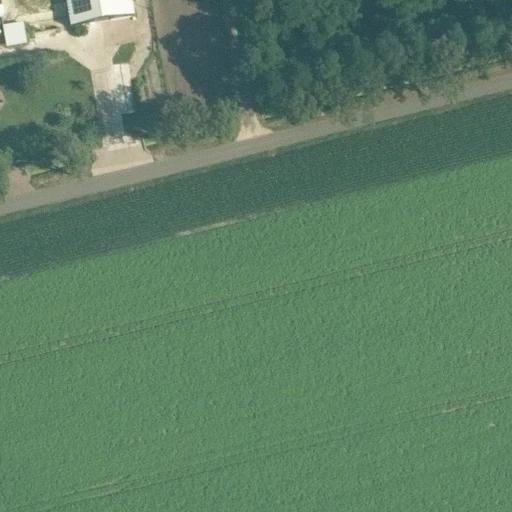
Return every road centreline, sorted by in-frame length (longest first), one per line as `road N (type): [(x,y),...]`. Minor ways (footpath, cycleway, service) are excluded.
road 1 (unclassified): [(511,82),(0,211)]
road 2 (track): [(247,0),(273,143)]
